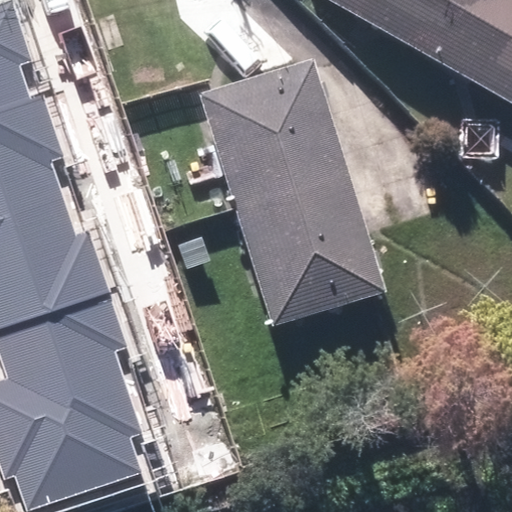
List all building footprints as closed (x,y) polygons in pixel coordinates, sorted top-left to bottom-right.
[(33,61),(12,0),(0,4),(0,112),(34,101),(21,65),(33,61)] [(511,0),(336,0),(503,97),(511,82),(511,0)] [(320,54),(201,88),(270,329),(389,295),(320,54)] [(62,155),(43,98),(34,101),(0,112),(0,219),(63,198),(50,159),(62,155)] [(0,327),(107,292),(87,232),(75,235),(63,198),(0,219),(0,327)] [(127,350),(107,292),(0,327),(0,361),(6,380),(0,381),(0,437),(129,395),(115,354),(127,350)] [(140,433),(129,395),(0,437),(0,466),(5,481),(15,477),(26,511),(143,475),(131,436),(140,433)]
